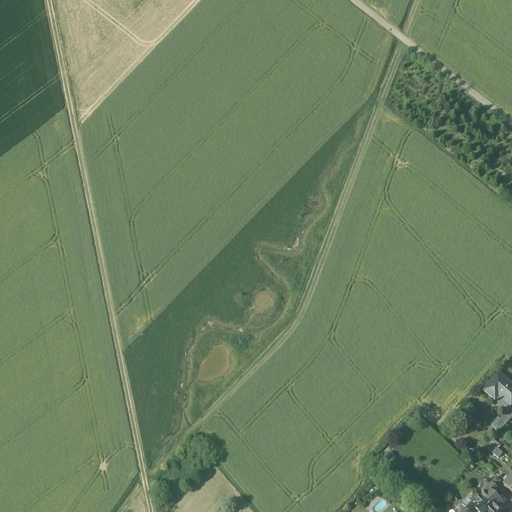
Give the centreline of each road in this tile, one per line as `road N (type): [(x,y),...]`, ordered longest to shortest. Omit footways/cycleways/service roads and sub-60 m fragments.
road 1 (track): [(125,511),(296,322),(419,0)]
road 2 (track): [(151,511),(52,0)]
road 3 (track): [(351,0),(511,124)]
